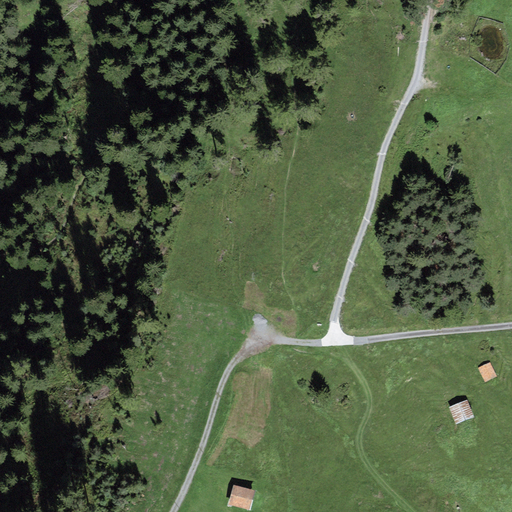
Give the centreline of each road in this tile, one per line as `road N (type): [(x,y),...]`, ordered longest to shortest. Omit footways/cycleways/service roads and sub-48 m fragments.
road 1 (track): [(418,0),(413,87),(381,157),(333,314),(334,342)]
road 2 (track): [(276,341),(250,347),(234,363),(172,511)]
road 3 (track): [(420,511),(361,454),(369,396),(334,342)]
road 4 (track): [(511,327),(334,342)]
